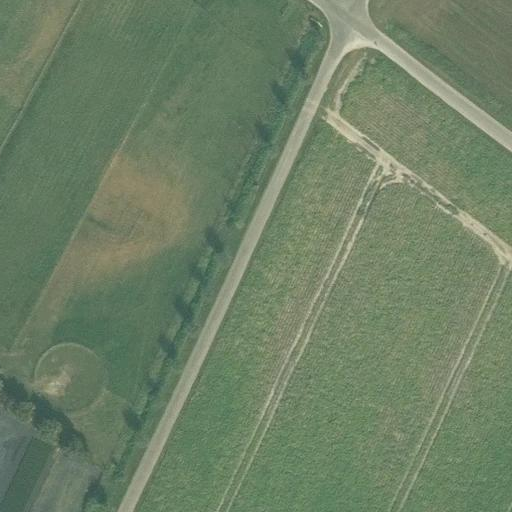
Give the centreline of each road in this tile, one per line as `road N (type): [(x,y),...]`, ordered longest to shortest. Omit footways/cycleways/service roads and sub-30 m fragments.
road 1 (unclassified): [(124,511),(349,21)]
road 2 (unclassified): [(349,21),(511,143)]
